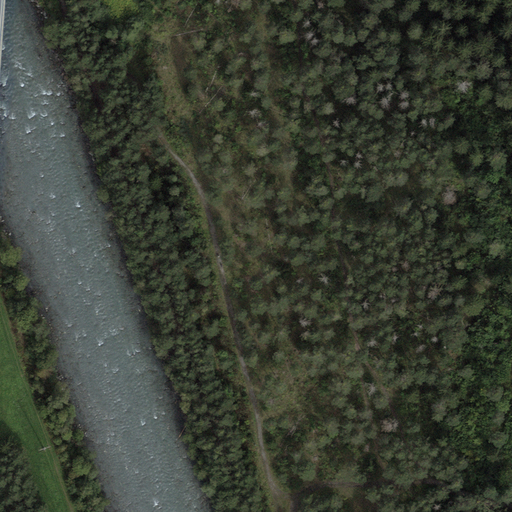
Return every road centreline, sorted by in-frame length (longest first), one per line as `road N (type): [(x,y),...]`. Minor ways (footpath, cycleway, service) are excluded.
road 1 (track): [(278,494),(195,174),(161,133)]
road 2 (track): [(381,481),(511,498)]
road 3 (track): [(381,481),(278,494),(283,511)]
